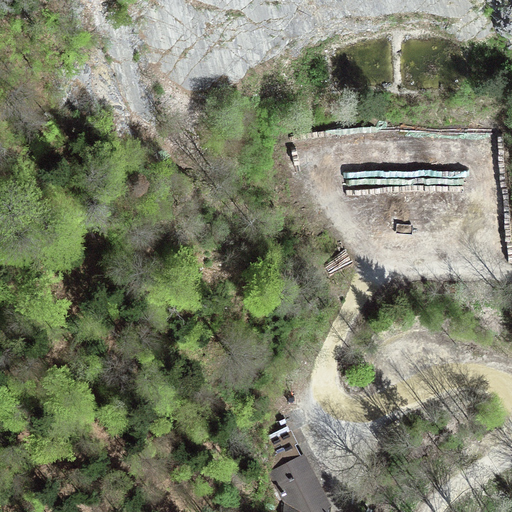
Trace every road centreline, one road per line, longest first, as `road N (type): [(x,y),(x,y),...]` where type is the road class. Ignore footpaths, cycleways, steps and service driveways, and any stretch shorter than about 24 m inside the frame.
road 1 (track): [(511,276),(433,265),(367,281),(319,374),(322,396),(352,418),(442,381),(475,375),(511,387)]
road 2 (track): [(367,281),(315,162),(393,151),(468,150),(480,169),(487,273)]
